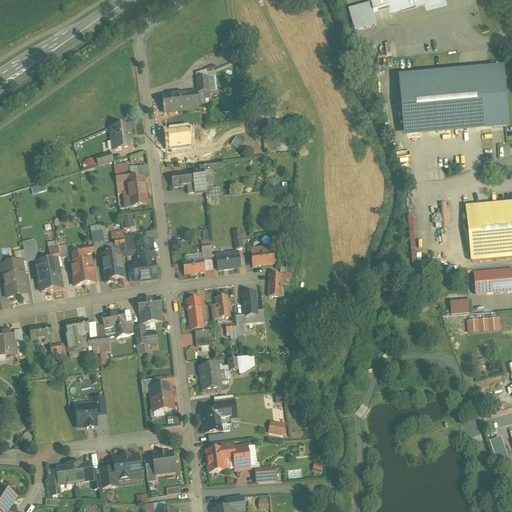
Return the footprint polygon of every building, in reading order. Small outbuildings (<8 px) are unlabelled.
[(368,0),(373,14),(424,0),(426,0),(427,3),(438,0),(368,0)] [(369,8),(350,13),(356,33),(375,27),(369,8)] [(503,74),(400,82),(404,135),(507,128),(503,74)] [(208,79),(197,80),(198,95),(209,93),(208,79)] [(194,94),(162,98),(165,115),(199,110),(196,110),(194,94)] [(129,127),(111,130),(114,153),(133,150),(132,141),(131,141),(129,127)] [(189,131),(167,133),(168,145),(190,143),(189,131)] [(241,153),(246,144),(236,139),(232,147),(241,153)] [(203,141),(196,142),(197,154),(204,153),(203,141)] [(264,142),(265,153),(281,152),(280,141),(264,142)] [(147,162),(144,154),(131,158),(133,166),(147,162)] [(111,155),(96,160),(98,168),(113,163),(111,155)] [(84,170),(96,167),(94,160),(82,163),(84,170)] [(222,163),(199,166),(200,173),(200,174),(203,174),(223,171),(222,163)] [(129,166),(114,169),(115,177),(130,175),(130,169),(129,166)] [(148,167),(130,169),(130,175),(131,181),(133,181),(144,180),(150,179),(148,167)] [(200,173),(193,173),(193,174),(172,177),(173,189),(187,187),(188,195),(196,194),(196,195),(205,194),(205,192),(203,174),(200,174),(200,173)] [(130,175),(115,177),(116,185),(132,183),(131,181),(130,175)] [(132,183),(116,185),(118,196),(124,196),(124,195),(128,194),(128,188),(134,187),(133,181),(131,181),(132,183)] [(134,187),(128,188),(128,194),(124,195),(124,196),(126,210),(147,207),(145,185),(134,187)] [(219,190),(205,192),(205,194),(206,200),(207,200),(218,199),(220,198),(219,190)] [(218,199),(207,200),(207,208),(219,206),(218,199)] [(511,207),(467,211),(472,262),(511,258),(511,207)] [(135,228),(133,217),(124,219),(126,230),(135,228)] [(123,233),(111,235),(112,241),(114,241),(115,251),(119,250),(120,254),(126,253),(124,238),(123,233)] [(157,233),(146,234),(147,244),(152,243),(158,242),(157,233)] [(240,233),(233,234),(235,243),(241,242),(240,233)] [(146,234),(134,236),(134,244),(135,245),(138,245),(147,244),(146,234)] [(134,236),(124,238),(126,253),(126,258),(137,257),(135,245),(134,244),(134,236)] [(276,239),(275,239),(276,247),(288,246),(287,237),(276,239)] [(210,242),(201,243),(202,254),(211,253),(210,242)] [(241,242),(235,243),(236,252),(243,251),(242,243),(241,242)] [(147,244),(138,245),(140,266),(154,264),(154,261),(155,259),(154,252),(153,251),(152,243),(147,244)] [(99,245),(93,246),(93,247),(95,254),(95,256),(101,255),(99,245)] [(66,247),(59,248),(61,260),(68,259),(70,266),(79,265),(78,257),(69,259),(66,247)] [(93,247),(77,250),(78,257),(95,254),(93,247)] [(58,248),(49,249),(52,267),(46,268),(46,271),(58,269),(62,269),(61,260),(59,248),(58,248)] [(269,249),(251,251),(251,256),(252,269),(274,266),(273,254),(269,254),(269,249)] [(32,253),(24,255),(27,267),(34,265),(32,253)] [(120,254),(102,257),(106,285),(113,284),(113,281),(124,279),(121,259),(126,258),(126,253),(120,254)] [(211,253),(202,254),(203,262),(204,262),(204,263),(212,263),(211,253)] [(238,254),(216,257),(218,273),(240,270),(238,254)] [(203,262),(183,265),(184,277),(205,274),(204,263),(204,262),(203,262)] [(22,263),(1,267),(2,273),(1,273),(3,280),(4,279),(7,300),(28,296),(22,263)] [(91,263),(79,265),(70,266),(70,267),(71,267),(75,288),(83,286),(95,284),(91,263)] [(140,266),(133,267),(135,283),(157,281),(155,264),(154,264),(140,266)] [(58,269),(46,271),(46,268),(37,270),(41,293),(49,292),(61,290),(58,269)] [(292,270),(281,270),(281,277),(282,277),(292,278),(292,270)] [(511,273),(474,277),(476,297),(511,293),(511,273)] [(281,277),(269,277),(268,299),(281,299),(282,277),(281,277)] [(255,295),(242,296),(245,318),(258,317),(255,295)] [(228,298),(215,300),(216,307),(212,307),(213,321),(230,319),(228,298)] [(159,300),(138,303),(140,315),(141,315),(142,326),(145,326),(145,329),(146,333),(155,331),(154,324),(161,324),(160,313),(161,313),(159,300)] [(200,301),(187,303),(190,327),(194,326),(203,325),(200,301)] [(468,304),(450,305),(452,318),(469,316),(468,304)] [(289,305),(280,305),(280,316),(289,316),(289,305)] [(123,313),(102,318),(105,330),(114,328),(117,340),(129,337),(126,326),(126,325),(123,313)] [(500,320),(467,322),(468,335),(501,333),(500,320)] [(87,321),(66,325),(68,336),(66,336),(69,355),(87,352),(85,340),(86,340),(85,334),(89,333),(87,321)] [(133,324),(126,326),(129,337),(134,336),(133,324)] [(50,327),(29,330),(31,343),(52,340),(50,327)] [(236,327),(226,328),(226,335),(230,334),(231,341),(238,340),(237,333),(236,333),(236,327)] [(145,329),(134,330),(137,348),(157,345),(156,334),(146,336),(146,333),(145,329)] [(195,332),(196,340),(209,339),(208,330),(195,332)] [(14,332),(0,333),(0,358),(16,357),(14,332)] [(108,338),(98,340),(100,355),(106,354),(110,353),(108,338)] [(209,339),(196,340),(196,349),(210,348),(209,339)] [(98,340),(87,341),(88,348),(92,348),(94,355),(100,355),(98,340)] [(61,347),(50,348),(51,356),(62,354),(61,347)] [(237,361),(228,362),(229,374),(239,373),(237,361)] [(218,368),(201,370),(202,384),(201,384),(203,394),(221,392),(219,375),(218,368)] [(156,381),(141,383),(143,395),(151,394),(150,391),(157,390),(156,381)] [(157,390),(150,391),(151,394),(153,414),(154,414),(154,411),(163,410),(163,413),(173,411),(170,388),(157,390)] [(233,398),(214,401),(215,407),(221,406),(233,405),(233,398)] [(105,399),(93,401),(93,407),(94,407),(95,417),(107,416),(105,399)] [(233,405),(221,406),(222,417),(220,417),(220,422),(236,420),(234,405),(233,405)] [(93,407),(75,409),(78,430),(87,429),(87,431),(93,430),(93,428),(97,427),(95,417),(94,407),(93,407)] [(219,413),(201,415),(204,436),(222,434),(221,426),(220,422),(220,417),(219,413)] [(229,425),(221,426),(222,434),(230,433),(229,425)] [(286,427),(274,425),(272,435),(284,437),(286,427)] [(228,436),(209,439),(210,445),(229,442),(228,436)] [(491,443),(498,470),(510,466),(503,440),(491,443)] [(222,452),(206,454),(209,475),(226,473),(226,472),(235,471),(238,473),(250,471),(247,450),(233,451),(232,447),(223,448),(222,449),(222,452)] [(322,454),(312,455),(313,463),(323,462),(322,454)] [(165,455),(159,456),(159,457),(153,457),(154,466),(155,476),(167,475),(167,471),(174,470),(172,455),(165,456),(165,455)] [(129,458),(122,459),(121,460),(113,461),(115,471),(116,483),(117,483),(133,481),(132,477),(141,475),(138,458),(130,459),(129,458)] [(89,466),(74,468),(77,490),(92,488),(91,474),(89,466)] [(154,466),(146,467),(148,485),(156,484),(155,476),(154,466)] [(74,468),(59,471),(59,475),(62,492),(77,490),(74,468)] [(274,470),(256,471),(257,485),(275,483),(274,470)] [(115,471),(99,473),(102,491),(118,489),(117,483),(116,483),(115,471)] [(99,473),(91,474),(92,488),(94,495),(102,494),(102,491),(99,473)] [(59,475),(52,476),(55,500),(63,499),(62,492),(59,475)] [(7,511),(16,499),(0,489),(0,511),(7,511)] [(178,490),(167,491),(168,498),(179,496),(178,490)] [(267,511),(269,511),(268,498),(259,499),(259,511),(267,511)] [(244,511),(243,499),(225,502),(227,510),(233,510),(232,511),(244,511)] [(43,511),(56,511),(58,511),(62,503),(44,502),(43,511)]
